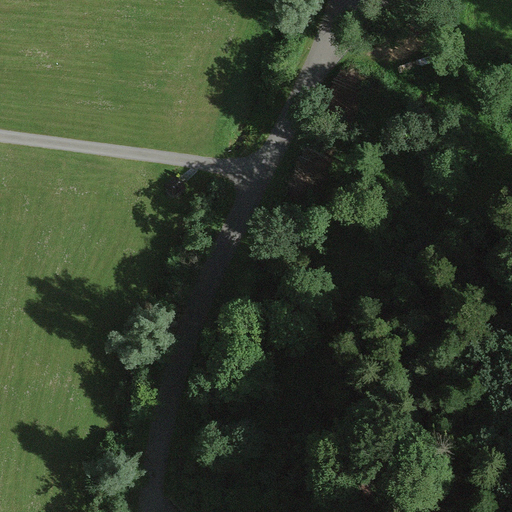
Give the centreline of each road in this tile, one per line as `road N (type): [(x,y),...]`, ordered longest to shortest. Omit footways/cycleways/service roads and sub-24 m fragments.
road 1 (unclassified): [(263,170),(185,336),(162,407),(149,511)]
road 2 (residential): [(0,134),(263,170)]
road 3 (unclassified): [(346,0),(263,170)]
